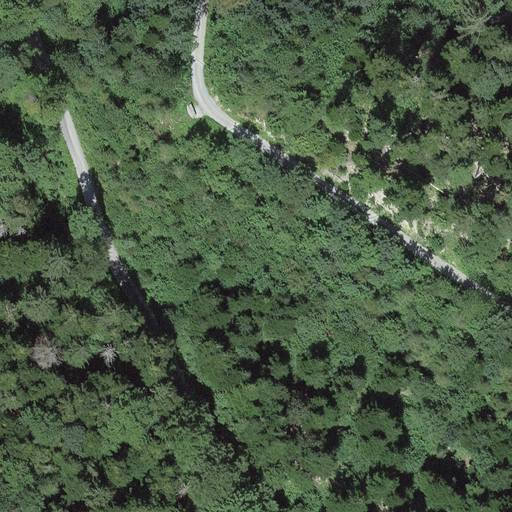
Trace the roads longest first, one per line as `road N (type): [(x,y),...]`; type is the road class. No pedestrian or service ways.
road 1 (track): [(260,511),(99,212),(35,0)]
road 2 (track): [(207,0),(203,94),(511,319)]
